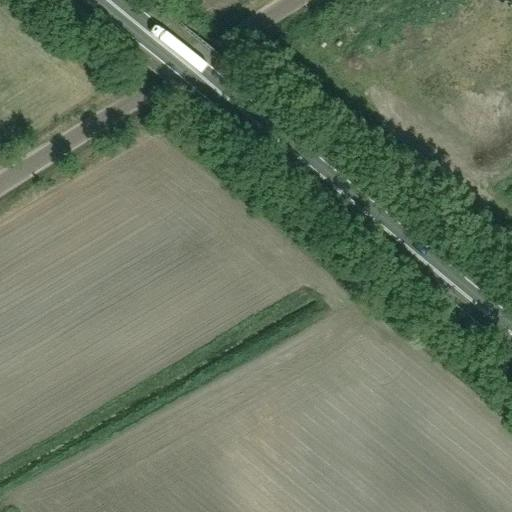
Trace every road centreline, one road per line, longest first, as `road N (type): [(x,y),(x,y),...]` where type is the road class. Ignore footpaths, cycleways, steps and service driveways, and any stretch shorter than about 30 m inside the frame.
road 1 (trunk): [(511,334),(103,0)]
road 2 (tertiary): [(0,186),(215,52)]
